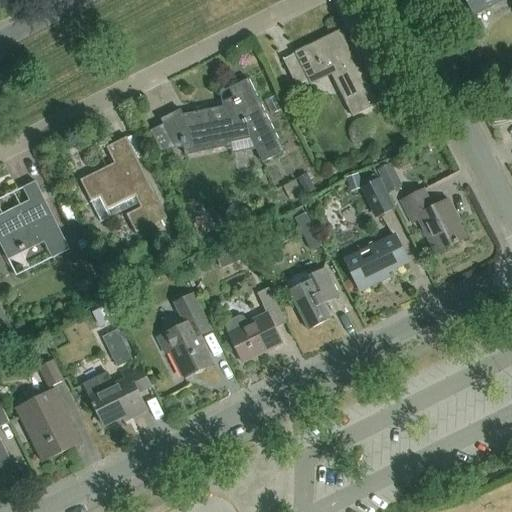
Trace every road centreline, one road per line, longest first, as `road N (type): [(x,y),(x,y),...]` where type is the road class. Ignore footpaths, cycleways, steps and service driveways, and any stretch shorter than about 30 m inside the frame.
road 1 (residential): [(42,511),(511,279)]
road 2 (unclassified): [(0,169),(338,0)]
road 3 (unclassified): [(511,219),(409,0)]
